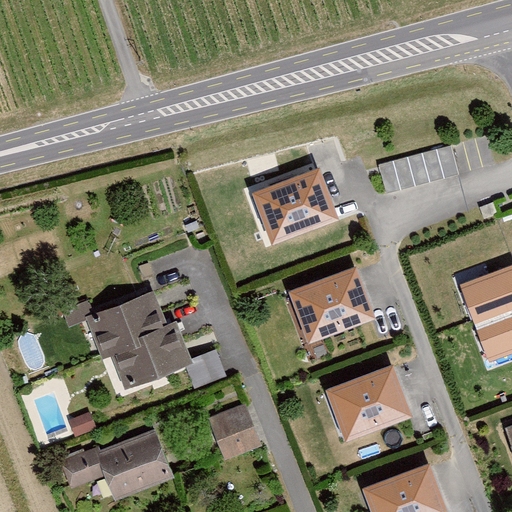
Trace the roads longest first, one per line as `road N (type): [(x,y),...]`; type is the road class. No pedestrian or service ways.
road 1 (primary): [(0,154),(508,23)]
road 2 (residential): [(199,265),(298,511)]
